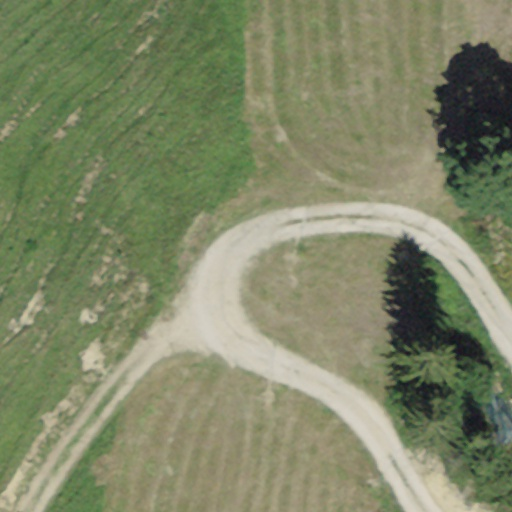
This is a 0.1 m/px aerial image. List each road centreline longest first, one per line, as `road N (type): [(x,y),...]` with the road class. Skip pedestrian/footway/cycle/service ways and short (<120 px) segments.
road 1 (track): [(511,343),(496,308),(426,222),(312,217),(251,238),(221,281),(227,327),(366,412),(420,511)]
road 2 (track): [(223,299),(89,415),(32,511)]
